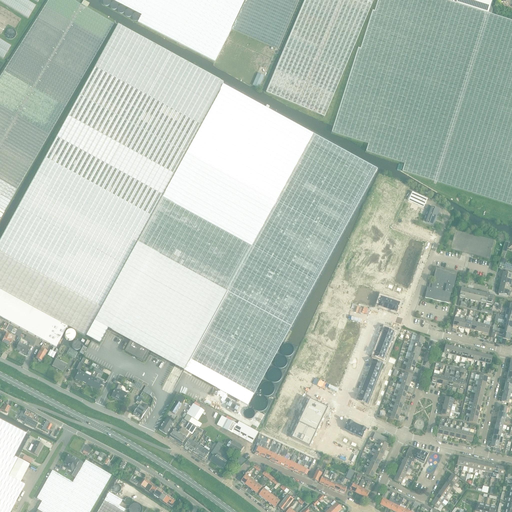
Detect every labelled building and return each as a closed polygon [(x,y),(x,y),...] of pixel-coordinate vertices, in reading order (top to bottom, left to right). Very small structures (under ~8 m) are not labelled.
[(26,0),(0,0),(0,1),(10,8),(27,18),(35,5),(26,0)] [(0,209),(4,212),(43,145),(79,84),(114,24),(73,0),(48,0),(26,36),(0,76),(0,194),(1,195),(0,195),(0,209)] [(112,0),(142,15),(138,22),(215,62),(229,33),(244,0),(112,0)] [(246,0),(231,29),(278,49),(299,1),(299,0),(246,0)] [(304,0),(266,91),(324,116),(373,0),(304,0)] [(358,48),(332,132),(369,144),(366,151),(405,164),(402,171),(511,205),(511,21),(491,15),(457,4),(457,0),(378,0),(375,11),(372,11),(360,49),(358,48)] [(457,0),(457,4),(491,15),(493,8),(490,7),(492,0),(491,0),(457,0)] [(73,103),(0,238),(0,317),(55,348),(67,327),(85,336),(223,82),(207,74),(148,42),(118,25),(105,48),(73,103)] [(0,56),(2,58),(10,46),(0,39),(0,56)] [(258,73),(252,85),(259,88),(264,76),(258,73)] [(223,85),(119,275),(165,301),(140,347),(149,352),(160,358),(162,359),(167,361),(175,366),(184,371),(212,386),(248,406),(377,169),(313,134),(292,122),(291,122),(290,121),(289,121),(227,87),(225,86),(223,85)] [(408,201),(424,208),(428,199),(412,192),(408,201)] [(433,225),(437,214),(438,215),(439,210),(431,207),(425,222),(433,225)] [(406,244),(404,248),(414,252),(415,248),(419,250),(420,247),(421,248),(421,247),(422,247),(423,244),(422,244),(422,243),(419,242),(419,241),(415,239),(414,240),(411,238),(408,245),(406,244)] [(405,261),(404,261),(414,265),(416,260),(415,260),(416,257),(412,256),(413,253),(406,250),(405,253),(407,254),(405,261)] [(402,260),(398,270),(405,273),(407,270),(410,271),(411,268),(413,269),(414,265),(404,261),(405,261),(402,260)] [(511,264),(506,263),(505,263),(505,264),(504,267),(503,270),(511,272),(511,264)] [(427,287),(425,298),(449,303),(451,293),(453,293),(457,272),(436,267),(432,288),(427,287)] [(398,270),(394,282),(398,283),(397,284),(402,286),(402,285),(406,286),(408,282),(406,281),(407,279),(404,277),(405,273),(398,270)] [(504,273),(502,278),(511,281),(511,280),(511,276),(511,274),(504,273)] [(89,328),(85,336),(87,338),(99,344),(107,329),(131,342),(126,352),(133,355),(134,356),(134,357),(135,357),(136,357),(137,357),(136,358),(143,361),(149,352),(140,347),(165,301),(119,275),(90,329),(89,328)] [(511,291),(509,291),(500,289),(498,294),(510,297),(511,291)] [(358,290),(355,298),(358,299),(358,300),(362,302),(365,292),(358,290)] [(365,292),(362,302),(368,303),(367,304),(368,304),(371,294),(365,292)] [(371,294),(368,304),(372,305),(372,304),(375,305),(378,296),(371,294)] [(383,308),(386,298),(381,296),(377,307),(383,309),(383,308)] [(391,299),(386,298),(383,308),(387,310),(390,300),(391,299)] [(395,302),(391,311),(397,313),(400,302),(395,300),(395,302)] [(453,326),(459,327),(460,319),(462,320),(463,316),(461,315),(460,319),(455,318),(453,326)] [(466,321),(462,320),(460,319),(459,327),(464,329),(466,321),(468,321),(469,317),(466,317),(466,321)] [(464,329),(470,330),(472,322),(473,322),(474,319),(469,317),(468,321),(466,321),(464,329)] [(470,330),(476,331),(478,324),(479,324),(480,320),(478,320),(477,323),(473,322),(472,322),(470,330)] [(476,331),(482,333),(484,325),(485,325),(486,322),(484,321),(483,325),(479,324),(478,324),(476,331)] [(11,333),(13,328),(14,327),(5,322),(0,327),(11,333)] [(489,326),(485,325),(484,325),(482,333),(488,334),(490,327),(491,327),(492,323),(490,322),(489,326)] [(350,323),(347,330),(357,334),(359,330),(357,329),(358,327),(350,323)] [(495,331),(504,333),(511,335),(511,329),(511,328),(505,327),(504,331),(496,329),(496,326),(493,325),(492,330),(495,331)] [(19,337),(22,332),(17,329),(17,330),(14,335),(19,337)] [(385,329),(382,334),(394,339),(396,333),(385,329)] [(345,336),(355,339),(357,334),(347,330),(345,336)] [(2,342),(3,343),(9,346),(12,341),(9,339),(11,337),(6,334),(4,337),(2,342)] [(382,334),(380,340),(392,344),(394,339),(382,334)] [(417,336),(417,335),(413,334),(412,336),(411,339),(415,341),(414,342),(422,344),(424,339),(417,336)] [(342,341),(353,345),(355,339),(345,336),(344,335),(342,341)] [(421,350),(422,344),(414,342),(415,341),(411,339),(411,340),(411,342),(409,345),(413,346),(413,347),(421,350)] [(341,340),(339,346),(350,351),(350,350),(353,345),(342,341),(341,340)] [(380,340),(378,345),(390,350),(392,344),(380,340)] [(26,354),(29,348),(19,343),(16,349),(26,354)] [(378,345),(376,351),(388,355),(390,350),(378,345)] [(409,345),(408,351),(411,352),(411,353),(419,356),(421,350),(413,347),(413,346),(409,345)] [(339,346),(336,353),(347,357),(348,354),(349,355),(351,351),(350,350),(350,351),(339,346)] [(445,354),(448,355),(449,355),(451,347),(445,346),(444,353),(442,353),(441,357),(444,358),(445,354)] [(52,347),(47,355),(53,358),(57,350),(52,347)] [(450,356),(454,356),(455,357),(457,349),(451,347),(449,355),(448,355),(447,359),(450,359),(450,356)] [(41,348),(39,351),(35,359),(37,360),(38,361),(39,362),(41,361),(41,362),(47,351),(41,348)] [(69,348),(66,354),(74,359),(77,353),(69,348)] [(453,360),(459,361),(460,358),(461,358),(463,350),(457,349),(455,357),(454,356),(453,360)] [(459,361),(465,363),(466,359),(467,359),(469,352),(463,350),(461,358),(460,358),(459,361)] [(376,351),(374,356),(385,361),(388,355),(376,351)] [(408,351),(406,357),(409,358),(409,359),(417,361),(419,356),(411,353),(411,352),(408,351)] [(468,360),(471,361),(473,361),(475,353),(469,352),(467,359),(466,359),(465,363),(467,363),(468,360)] [(474,361),(477,362),(478,362),(480,354),(475,353),(473,361),(471,361),(471,364),(473,365),(474,361)] [(480,363),(483,363),(484,364),(486,356),(480,354),(478,362),(477,362),(477,366),(479,366),(480,363)] [(276,365),(285,365),(285,356),(275,356),(276,365)] [(335,356),(332,363),(344,367),(346,363),(344,362),(345,360),(335,356)] [(492,357),(486,356),(484,364),(483,363),(482,367),(484,368),(485,364),(490,365),(492,357)] [(409,360),(408,364),(407,364),(415,367),(417,361),(409,359),(409,358),(406,357),(405,359),(409,360)] [(86,384),(90,376),(89,376),(90,374),(86,372),(85,372),(84,374),(80,371),(83,364),(84,364),(86,359),(83,358),(81,363),(79,362),(76,369),(78,371),(75,379),(78,380),(78,379),(86,383),(86,384)] [(65,368),(67,365),(56,359),(52,366),(63,372),(64,369),(65,370),(65,368)] [(373,360),(371,366),(382,370),(383,370),(385,365),(373,360)] [(413,373),(415,367),(407,364),(408,364),(404,362),(403,365),(407,366),(405,371),(413,373)] [(332,363),(330,368),(342,373),(344,367),(332,363)] [(175,366),(162,390),(171,395),(184,371),(175,366)] [(371,366),(369,371),(380,375),(382,370),(371,366)] [(330,368),(328,374),(340,378),(342,373),(330,368)] [(280,369),(268,370),(269,380),(280,379),(279,374),(281,374),(280,369)] [(431,382),(436,384),(439,375),(440,371),(434,370),(431,382)] [(369,371),(367,376),(378,380),(380,375),(369,371)] [(404,374),(403,378),(403,379),(411,381),(413,376),(405,373),(405,372),(401,371),(401,373),(404,374)] [(479,376),(478,380),(478,381),(486,383),(487,377),(480,375),(480,374),(476,373),(476,375),(479,376)] [(328,374),(325,381),(336,385),(337,382),(338,383),(340,378),(328,374)] [(102,382),(90,376),(86,384),(90,386),(98,390),(102,382)] [(367,376),(365,381),(376,385),(378,380),(367,376)] [(402,380),(401,383),(401,384),(409,387),(411,381),(403,379),(403,378),(400,376),(399,379),(402,380)] [(478,382),(477,386),(477,387),(485,389),(486,383),(478,381),(478,380),(475,379),(474,381),(478,382)] [(465,381),(460,380),(457,389),(463,390),(463,389),(465,390),(467,382),(465,382),(465,381)] [(136,381),(133,387),(140,391),(143,385),(136,382),(136,381)] [(365,381),(363,386),(374,390),(376,385),(365,381)] [(397,384),(396,388),(399,389),(399,390),(407,393),(409,387),(401,384),(401,383),(398,382),(397,384)] [(116,389),(112,396),(111,397),(115,399),(116,398),(123,402),(128,394),(120,390),(121,387),(117,384),(115,388),(116,389)] [(474,387),(473,391),(476,391),(476,393),(483,395),(485,389),(477,387),(477,386),(473,385),(473,387),(474,387)] [(363,386),(361,391),(372,395),(374,390),(363,386)] [(145,387),(143,392),(150,396),(153,391),(145,387)] [(399,391),(398,395),(397,396),(405,398),(407,393),(399,390),(399,389),(396,388),(395,390),(399,391)] [(360,396),(359,396),(370,400),(372,395),(361,391),(360,396)] [(475,394),(474,397),(474,399),(482,401),(483,395),(476,393),(476,391),(473,391),(472,391),(472,393),(475,394)] [(397,397),(396,400),(396,401),(404,404),(405,398),(397,396),(398,395),(394,394),(394,396),(397,397)] [(178,395),(175,400),(182,403),(184,397),(178,395)] [(254,396),(253,407),(266,408),(267,397),(254,396)] [(359,396),(357,401),(368,405),(370,400),(359,396),(360,396),(359,396)] [(474,399),(473,403),(473,404),(481,406),(482,401),(474,399),(474,397),(471,396),(470,398),(474,399)] [(446,397),(444,404),(452,405),(452,407),(456,407),(456,405),(452,404),(453,399),(446,397)] [(395,402),(394,406),(394,407),(402,410),(404,404),(396,401),(396,400),(392,399),(392,401),(395,402)] [(310,400),(292,438),(310,447),(310,445),(314,438),(325,415),(328,409),(317,404),(310,400)] [(181,404),(179,403),(177,401),(175,403),(170,411),(175,414),(180,407),(180,406),(181,404)] [(473,405),(472,409),(471,410),(479,412),(481,406),(473,404),(473,403),(469,402),(469,404),(473,405)] [(1,410),(7,413),(10,407),(4,404),(1,410)] [(139,406),(134,414),(141,419),(147,411),(149,407),(145,404),(143,408),(139,406)] [(186,415),(184,419),(196,427),(197,426),(199,428),(202,424),(197,421),(203,410),(193,404),(189,410),(187,408),(184,414),(186,415)] [(444,404),(443,409),(451,411),(451,412),(454,413),(455,412),(455,411),(451,410),(452,407),(452,405),(444,404)] [(394,408),(392,412),(392,413),(400,415),(402,410),(394,407),(394,406),(391,405),(390,407),(394,408)] [(471,411),(470,415),(470,416),(478,418),(479,412),(471,410),(472,409),(468,408),(467,410),(471,411)] [(450,416),(451,412),(451,411),(443,409),(441,415),(449,417),(449,418),(453,419),(453,417),(450,416)] [(19,420),(21,421),(25,423),(30,413),(26,411),(25,413),(21,411),(19,416),(20,417),(19,420)] [(398,421),(400,415),(392,413),(392,412),(389,411),(388,413),(392,414),(390,419),(398,421)] [(499,412),(498,418),(508,420),(508,419),(508,418),(505,417),(506,414),(499,412)] [(25,423),(35,428),(36,426),(37,424),(31,421),(32,419),(34,415),(30,413),(25,423)] [(476,424),(478,418),(470,416),(470,415),(467,414),(466,416),(470,417),(469,422),(476,424)] [(249,428),(238,422),(237,425),(221,416),(217,424),(216,425),(223,429),(251,444),(257,432),(249,428)] [(167,419),(159,430),(167,435),(174,424),(167,419)] [(0,511),(10,511),(24,485),(20,483),(8,477),(18,459),(14,457),(26,434),(0,420),(0,511)] [(345,428),(343,431),(349,433),(349,432),(353,423),(348,420),(348,421),(345,428)] [(192,435),(196,428),(189,423),(185,429),(183,428),(180,432),(175,428),(169,437),(182,445),(189,433),(192,435)] [(353,423),(349,432),(353,434),(358,425),(353,423)] [(437,434),(443,435),(445,428),(446,428),(447,424),(445,423),(444,427),(439,426),(437,434)] [(496,424),(495,430),(505,432),(505,430),(506,430),(507,426),(504,425),(496,424)] [(353,434),(352,435),(357,437),(362,427),(358,425),(353,434)] [(443,435),(449,437),(451,429),(452,429),(453,425),(451,425),(450,429),(446,428),(445,428),(443,435)] [(449,437),(455,438),(457,430),(458,430),(459,427),(456,426),(456,430),(452,429),(451,429),(449,437)] [(362,427),(357,437),(362,439),(367,429),(362,427)] [(455,438),(461,439),(462,432),(464,432),(464,428),(462,427),(461,431),(458,430),(457,430),(455,438)] [(461,439),(467,441),(468,433),(469,433),(470,429),(468,429),(467,433),(464,432),(462,432),(461,439)] [(473,434),(469,433),(468,433),(467,441),(472,442),(474,434),(475,435),(476,431),(474,430),(473,434)] [(380,442),(379,446),(378,447),(386,450),(388,445),(385,443),(387,439),(375,433),(373,438),(380,442)] [(494,435),(492,441),(502,444),(503,438),(501,437),(494,435)] [(185,447),(189,450),(194,442),(190,439),(185,447)] [(189,450),(193,453),(198,446),(199,444),(194,441),(194,442),(189,450)] [(244,447),(233,441),(228,449),(239,455),(244,447)] [(256,454),(260,456),(266,443),(261,441),(260,444),(263,445),(261,448),(259,447),(256,454)] [(492,441),(491,447),(493,448),(493,451),(499,452),(500,449),(498,449),(499,446),(501,446),(502,444),(492,441)] [(36,442),(34,446),(31,444),(28,450),(30,451),(30,452),(37,456),(43,446),(36,442)] [(213,451),(211,454),(212,455),(215,457),(212,462),(216,465),(216,464),(223,468),(228,461),(227,460),(229,456),(226,454),(225,454),(224,457),(223,458),(217,454),(223,445),(218,442),(217,445),(213,451)] [(260,456),(265,458),(269,449),(266,448),(268,444),(266,443),(260,456)] [(378,447),(376,451),(376,452),(383,455),(386,450),(378,447),(379,446),(375,444),(374,446),(378,447)] [(193,453),(199,456),(204,448),(204,447),(201,445),(200,447),(198,446),(193,453)] [(84,451),(82,453),(88,456),(89,454),(90,452),(92,449),(91,449),(91,448),(86,446),(85,448),(83,451),(84,451)] [(273,447),(272,449),(272,450),(273,451),(272,453),(268,451),(269,449),(265,458),(270,460),(276,448),(273,447)] [(210,452),(204,448),(199,456),(205,460),(210,452)] [(270,460),(275,463),(278,456),(274,454),(275,452),(276,452),(278,449),(276,448),(270,460)] [(406,455),(405,459),(412,462),(413,463),(415,459),(418,452),(409,448),(406,455)] [(375,453),(374,456),(373,458),(380,461),(383,455),(376,452),(376,451),(373,449),(372,451),(375,453)] [(418,452),(415,459),(424,463),(428,454),(419,450),(418,452)] [(275,463),(280,465),(286,452),(283,451),(281,455),(282,455),(281,457),(278,456),(275,463)] [(280,465),(285,467),(288,460),(284,459),(285,457),(286,457),(286,455),(289,456),(290,454),(286,452),(280,465)] [(75,468),(80,462),(69,455),(65,462),(69,465),(67,469),(72,472),(74,468),(75,468)] [(285,467),(289,469),(295,456),(293,455),(291,459),(292,460),(291,462),(288,460),(285,467)] [(373,458),(371,462),(371,463),(378,466),(380,461),(373,458),(374,456),(370,455),(369,457),(373,458)] [(458,465),(462,466),(463,467),(465,459),(459,457),(457,465),(456,465),(455,469),(457,469),(458,465)] [(294,471),(299,474),(305,461),(304,460),(302,460),(300,458),(299,461),(301,462),(300,464),(301,464),(300,466),(297,465),(294,471)] [(404,458),(402,464),(413,469),(413,468),(412,468),(413,466),(410,465),(412,462),(405,459),(404,458)] [(30,465),(18,459),(8,477),(20,483),(30,465)] [(461,470),(468,472),(471,460),(465,459),(463,467),(462,466),(461,470)] [(370,464),(369,467),(368,468),(375,472),(378,466),(371,463),(371,462),(368,460),(367,462),(370,464)] [(474,473),(475,469),(477,461),(471,460),(468,472),(474,473)] [(37,510),(38,510),(41,511),(90,511),(111,476),(86,461),(73,483),(53,471),(37,499),(42,502),(37,510)] [(307,462),(305,461),(299,474),(303,475),(305,474),(307,469),(304,468),(307,462)] [(481,471),(485,472),(486,472),(488,464),(482,463),(481,471),(479,470),(478,474),(480,475),(481,471)] [(402,464),(399,469),(406,473),(406,474),(410,476),(410,474),(407,472),(408,469),(412,470),(413,469),(402,464)] [(488,472),(491,473),(492,473),(494,465),(488,464),(486,472),(485,472),(484,476),(486,476),(486,475),(487,476),(488,472)] [(498,479),(499,475),(498,475),(500,467),(494,465),(492,473),(491,473),(490,477),(498,479)] [(373,477),(375,472),(368,468),(369,467),(365,466),(364,467),(365,468),(363,472),(366,473),(365,474),(373,477)] [(314,480),(315,481),(317,482),(318,482),(320,479),(323,471),(318,468),(313,478),(314,480)] [(350,480),(354,471),(349,469),(345,478),(350,480)] [(399,469),(397,475),(404,478),(403,479),(407,481),(408,479),(404,477),(406,474),(406,473),(399,469)] [(319,483),(324,486),(328,479),(329,477),(326,475),(327,471),(325,470),(319,483)] [(324,486),(329,488),(335,475),(333,474),(331,478),(332,478),(331,480),(328,479),(324,486)] [(452,474),(449,480),(455,484),(455,485),(458,487),(459,485),(456,483),(459,479),(452,474)] [(245,485),(250,478),(246,475),(241,481),(244,483),(243,484),(245,485)] [(329,488),(334,490),(337,483),(334,482),(335,480),(337,476),(335,475),(329,488)] [(402,483),(403,479),(404,478),(397,475),(394,480),(401,484),(401,485),(404,486),(405,485),(402,483)] [(249,489),(249,488),(249,487),(254,481),(250,478),(245,485),(248,487),(247,487),(249,489)] [(334,490),(339,492),(345,480),(344,480),(342,479),(341,482),(341,483),(340,485),(337,483),(334,490)] [(344,495),(344,493),(347,488),(343,486),(344,484),(345,484),(347,480),(345,479),(344,480),(345,480),(339,492),(344,495)] [(142,486),(146,489),(150,483),(146,480),(142,486)] [(449,480),(445,484),(452,489),(451,490),(454,492),(456,491),(453,488),(455,485),(455,484),(449,480)] [(253,492),(253,491),(258,485),(254,481),(249,487),(249,488),(252,489),(251,490),(253,492)] [(146,489),(150,492),(154,486),(150,483),(146,489)] [(350,490),(356,493),(359,487),(353,484),(350,490)] [(445,484),(442,489),(448,494),(448,495),(451,497),(452,495),(449,493),(451,490),(452,489),(445,484)] [(262,488),(258,485),(253,491),(256,493),(255,494),(257,495),(262,488)] [(150,492),(154,495),(158,489),(154,486),(150,492)] [(356,493),(361,496),(364,490),(359,487),(356,493)] [(154,495),(159,499),(164,493),(158,489),(154,495)] [(262,499),(263,498),(268,492),(264,489),(259,495),(262,497),(261,498),(262,499)] [(442,489),(438,494),(445,499),(444,500),(448,502),(449,500),(446,498),(448,495),(448,494),(442,489)] [(369,492),(364,490),(361,496),(366,498),(369,492)] [(266,502),(267,501),(272,495),(268,492),(263,498),(266,500),(265,501),(266,502)] [(124,511),(125,510),(119,506),(122,501),(109,493),(97,511),(124,511)] [(159,499),(163,502),(168,495),(164,493),(159,499)] [(438,494),(435,499),(442,504),(441,505),(444,507),(445,505),(448,502),(444,500),(445,499),(438,494)] [(163,502),(167,504),(171,498),(168,495),(163,502)] [(270,506),(271,504),(276,498),(272,495),(267,501),(270,503),(269,504),(270,506)] [(279,508),(278,509),(282,511),(283,511),(284,511),(292,501),(290,500),(291,499),(291,498),(289,497),(288,497),(288,498),(286,497),(278,507),(279,508)] [(175,501),(171,498),(167,504),(172,508),(174,505),(173,505),(175,501)] [(280,501),(276,498),(271,504),(274,506),(273,507),(274,509),(280,501)] [(380,505),(386,507),(388,501),(383,499),(380,505)] [(391,510),(394,504),(395,502),(390,499),(388,501),(386,507),(391,510)] [(439,508),(441,505),(442,504),(435,499),(431,504),(438,509),(437,510),(440,511),(442,510),(439,508)] [(132,502),(130,511),(133,511),(139,511),(142,505),(132,502)] [(336,503),(332,507),(337,511),(338,511),(342,509),(340,507),(341,506),(339,505),(339,506),(336,503)]
